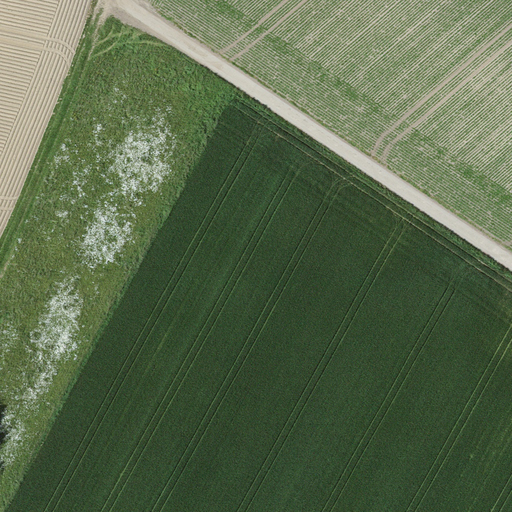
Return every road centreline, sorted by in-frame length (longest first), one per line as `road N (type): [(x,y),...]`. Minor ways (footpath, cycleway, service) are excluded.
road 1 (track): [(511,265),(121,0)]
road 2 (track): [(110,0),(0,242)]
